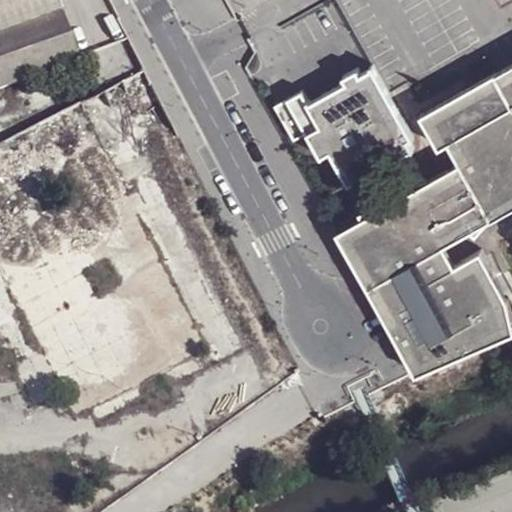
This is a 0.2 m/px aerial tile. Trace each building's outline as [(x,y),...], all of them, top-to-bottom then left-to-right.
[(54,0),(0,0),(0,87),(77,62),(54,0)] [(511,64),(498,72),(511,97),(511,64)] [(380,74),(375,67),(362,74),(359,69),(345,76),(348,81),(310,102),(322,124),(310,131),(323,156),(332,150),(350,181),(368,171),(364,163),(398,145),(403,154),(410,150),(415,148),(410,139),(413,136),(380,74)] [(511,97),(498,72),(425,112),(439,142),(441,145),(451,139),(463,161),(495,216),(511,206),(511,97)] [(418,369),(511,328),(511,297),(511,293),(484,248),(456,261),(445,242),(466,230),(472,236),(495,216),(463,161),(339,230),(410,367),(413,373),(418,369)]
